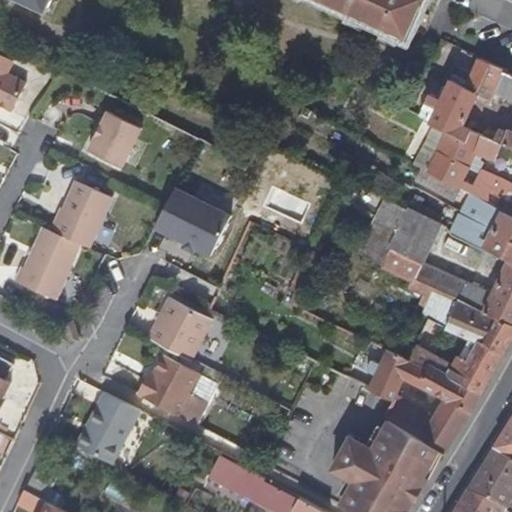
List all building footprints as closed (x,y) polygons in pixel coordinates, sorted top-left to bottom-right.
[(61,0),(29,0),(57,12),(61,0)] [(327,0),(414,39),(430,0),(327,0)] [(511,142),(511,66),(481,52),(469,80),(454,74),(449,82),(446,81),(442,90),(436,88),(429,103),(437,107),(431,118),(443,124),(455,131),(465,136),(471,124),(463,120),(475,91),(488,97),(494,88),(511,96),(511,124),(511,125),(509,129),(502,126),(496,135),(511,142)] [(0,105),(12,112),(26,84),(6,73),(13,60),(0,53),(0,105)] [(109,109),(89,149),(115,162),(117,154),(127,158),(143,126),(109,109)] [(455,131),(443,124),(421,167),(427,170),(435,174),(455,131)] [(481,128),(471,124),(465,136),(475,141),(481,128)] [(486,151),(494,134),(481,128),(475,141),(474,144),(480,147),(486,151)] [(465,136),(455,131),(435,174),(462,189),(466,182),(467,179),(459,175),(466,161),(474,144),(475,141),(465,136)] [(480,147),(474,144),(466,161),(472,163),(480,147)] [(435,174),(427,170),(421,181),(460,202),(465,190),(462,189),(435,174)] [(511,215),(511,184),(496,177),(492,184),(484,200),(493,205),(501,209),(511,215)] [(484,200),(492,184),(481,180),(474,195),(484,200)] [(82,245),(90,249),(113,197),(77,181),(53,232),(82,245)] [(466,182),(462,189),(465,190),(469,192),(473,186),(466,182)] [(155,221),(152,228),(209,254),(228,213),(174,188),(165,205),(155,221)] [(482,226),(493,205),(484,200),(474,195),(463,215),(482,226)] [(408,209),(435,222),(439,211),(412,198),(408,209)] [(352,253),(363,258),(390,206),(379,200),(352,253)] [(490,230),(501,209),(493,205),(482,226),(490,230)] [(363,258),(379,267),(405,213),(390,206),(363,258)] [(461,301),(511,323),(511,263),(507,262),(494,292),(417,258),(436,223),(435,222),(408,209),(405,213),(379,267),(377,269),(407,284),(405,290),(425,300),(418,315),(424,318),(404,356),(414,361),(433,322),(447,328),(448,329),(461,301)] [(490,230),(511,242),(511,215),(501,209),(490,230)] [(452,235),(463,241),(469,227),(456,222),(446,216),(442,226),(452,235)] [(53,232),(43,227),(25,267),(22,266),(15,281),(57,299),(82,245),(53,232)] [(511,260),(511,242),(490,230),(482,246),(511,260)] [(293,310),(295,306),(299,295),(268,281),(263,296),(293,310)] [(393,323),(405,297),(377,284),(365,310),(393,323)] [(169,297),(149,336),(192,358),(212,319),(169,297)] [(414,361),(478,391),(511,332),(511,323),(461,301),(448,329),(479,344),(473,360),(464,356),(458,366),(433,355),(447,328),(433,322),(414,361)] [(62,324),(65,330),(68,337),(76,336),(80,334),(73,319),(62,324)] [(404,356),(385,347),(368,385),(392,397),(383,415),(388,417),(413,431),(416,430),(437,441),(447,446),(478,391),(414,361),(404,356)] [(0,402),(3,398),(11,382),(6,379),(14,364),(0,356),(0,402)] [(154,374),(152,378),(191,397),(205,405),(207,402),(193,394),(203,375),(165,356),(154,374)] [(147,375),(144,380),(150,383),(152,378),(147,375)] [(144,380),(136,393),(195,424),(205,405),(152,378),(150,383),(144,380)] [(105,391),(77,444),(112,462),(140,410),(105,391)] [(345,447),(337,459),(414,501),(421,488),(417,486),(440,445),(439,445),(437,441),(416,430),(413,431),(388,417),(370,448),(361,444),(357,452),(345,447)] [(511,418),(492,450),(511,459),(511,418)] [(511,459),(492,450),(467,490),(500,507),(511,487),(511,459)] [(251,469),(223,454),(211,474),(240,490),(242,487),(251,469)] [(337,459),(331,471),(351,481),(407,511),(415,502),(414,501),(337,459)] [(37,465),(26,489),(40,496),(52,472),(37,465)] [(251,469),(242,487),(256,495),(266,477),(251,469)] [(266,477),(256,495),(288,511),(294,511),(302,497),(266,477)] [(351,481),(339,504),(353,511),(406,511),(407,511),(351,481)] [(467,490),(453,511),(500,511),(503,509),(500,507),(467,490)] [(330,511),(302,497),(294,511),(330,511)]
